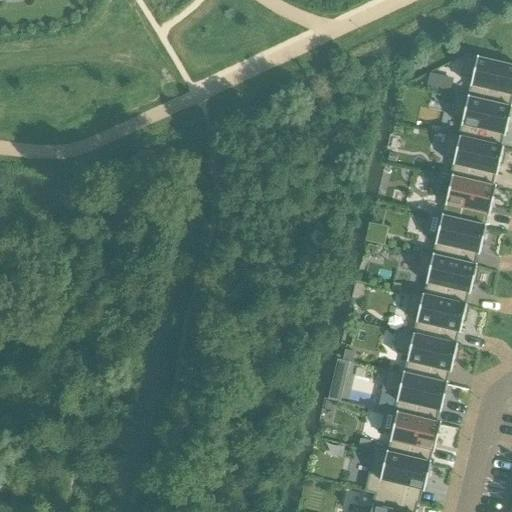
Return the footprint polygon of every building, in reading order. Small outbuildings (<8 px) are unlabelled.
[(465,56),(460,77),(471,80),(469,89),(467,98),(475,100),(509,108),(511,98),(511,97),(511,67),(490,62),(478,59),(476,59),(475,59),(465,56)] [(454,101),(451,116),(462,119),(459,135),(458,138),(461,139),(500,148),(502,140),(503,136),(504,136),(505,137),(505,136),(511,108),(510,108),(510,109),(509,108),(475,100),(467,98),(466,98),(456,96),(455,96),(454,101)] [(447,135),(442,156),(454,159),(449,177),(455,179),(492,187),(492,185),(495,175),(495,176),(497,176),(499,165),(502,166),(505,152),(502,152),(503,148),(502,148),(500,148),(461,139),(458,138),(447,135)] [(440,175),(435,196),(446,199),(442,217),(484,227),(487,215),(488,215),(488,216),(489,216),(496,188),(494,188),(492,187),(455,179),(449,177),(447,177),(440,175)] [(429,214),(425,235),(436,238),(432,256),(474,266),(477,254),(478,255),(479,255),(480,252),(486,227),(484,227),(442,217),(441,217),(429,214)] [(420,254),(415,275),(427,277),(423,296),(465,306),(465,305),(468,294),(469,294),(470,295),(472,283),(475,284),(478,271),(476,270),(476,267),(475,266),(475,267),(474,266),(432,256),(424,255),(420,254)] [(410,293),(405,314),(417,317),(413,335),(455,345),(458,333),(459,333),(458,334),(460,334),(462,323),(465,323),(468,310),(465,309),(466,306),(465,305),(465,306),(423,296),(422,295),(422,296),(416,294),(412,293),(410,293)] [(396,331),(391,352),(408,356),(404,374),(404,375),(405,375),(444,384),(446,384),(449,373),(451,373),(452,365),(453,362),(456,363),(459,349),(456,349),(457,345),(456,345),(455,345),(413,335),(405,333),(396,331)] [(345,351),(343,358),(353,360),(355,353),(345,351)] [(386,370),(381,391),(398,395),(393,414),(436,424),(439,412),(440,413),(444,396),(447,384),(446,384),(444,384),(405,375),(404,375),(404,374),(403,374),(386,370)] [(384,412),(379,432),(391,435),(387,453),(387,454),(388,454),(429,464),(429,463),(432,452),(433,452),(432,452),(434,453),(438,436),(440,425),(440,424),(439,424),(438,424),(436,424),(393,414),(384,412)] [(370,470),(364,492),(374,495),(417,505),(419,505),(422,491),(423,491),(422,491),(424,492),(424,490),(428,475),(430,464),(429,463),(429,464),(388,454),(387,454),(387,453),(386,453),(386,454),(374,451),(370,470)] [(364,511),(354,509),(353,511),(415,511),(417,505),(374,495),(370,511),(364,511)]
